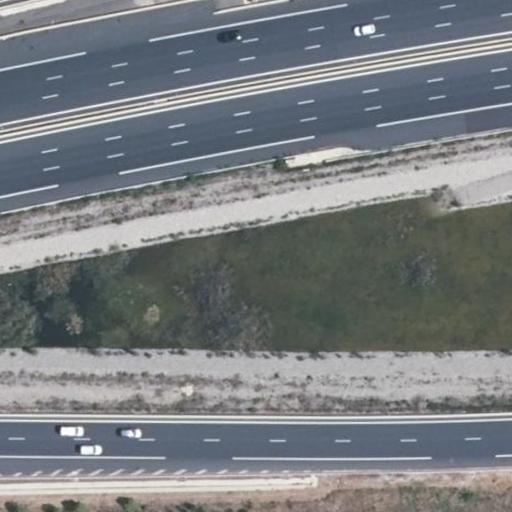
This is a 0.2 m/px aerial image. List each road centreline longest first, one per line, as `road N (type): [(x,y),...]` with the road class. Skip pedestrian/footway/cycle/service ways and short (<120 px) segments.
road 1 (motorway): [(0,170),(511,77)]
road 2 (motorway): [(511,4),(0,97)]
road 3 (trunk): [(0,477),(511,438)]
road 4 (motorway): [(0,439),(511,437)]
